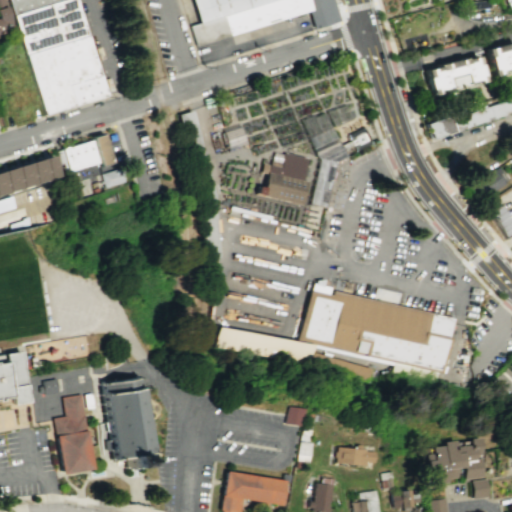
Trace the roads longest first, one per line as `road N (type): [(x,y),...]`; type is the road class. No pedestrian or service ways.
road 1 (secondary): [(511,288),(415,176),(359,0)]
road 2 (residential): [(189,87),(0,145)]
road 3 (residential): [(368,32),(189,87)]
